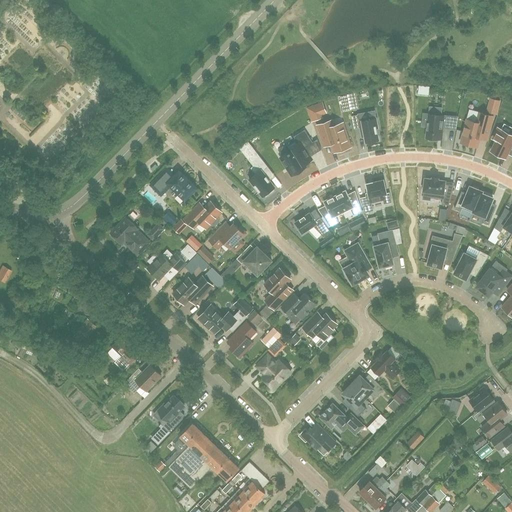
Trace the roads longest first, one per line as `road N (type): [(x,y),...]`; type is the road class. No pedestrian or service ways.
road 1 (residential): [(271,439),(73,248),(60,213)]
road 2 (unclassified): [(60,213),(275,0)]
road 3 (residential): [(353,313),(168,134)]
road 4 (residential): [(511,183),(456,162),(387,158),(320,179),(275,213)]
road 5 (residential): [(271,439),(367,338),(353,313)]
road 6 (residential): [(353,313),(381,288),(414,281),(460,294),(490,332)]
